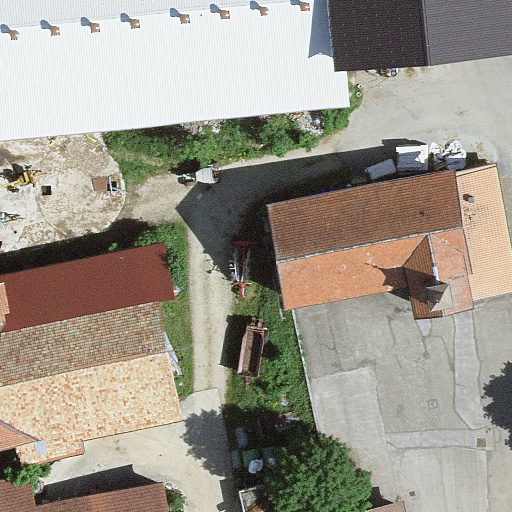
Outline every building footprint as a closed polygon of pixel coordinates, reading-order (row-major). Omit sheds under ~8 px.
[(0,0),(0,132),(317,105),(316,66),(309,0),(0,0)] [(511,43),(508,0),(310,0),(316,66),(511,49),(511,43)] [(452,172),(272,205),(289,296),(414,273),(420,305),(444,301),(475,295),(495,291),(505,290),(511,288),(511,272),(492,165),(452,172)] [(0,280),(0,440),(173,415),(149,258),(0,280)] [(0,511),(172,511),(167,476),(36,497),(32,473),(0,478),(0,511)] [(242,511),(304,511),(296,476),(237,489),(242,511)]
